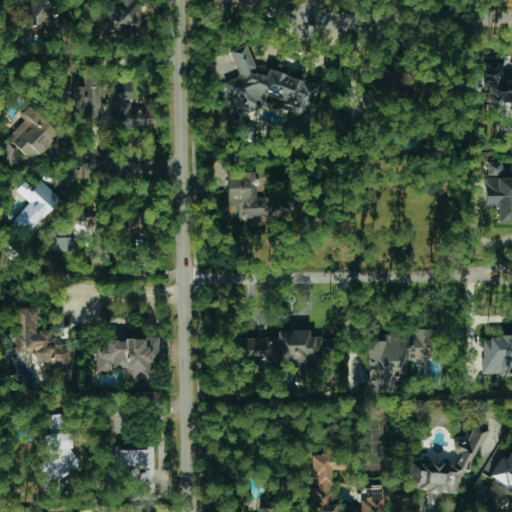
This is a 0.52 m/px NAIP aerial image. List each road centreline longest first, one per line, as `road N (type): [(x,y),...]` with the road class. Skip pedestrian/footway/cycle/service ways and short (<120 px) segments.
road 1 (tertiary): [(188,511),(176,0)]
road 2 (residential): [(511,277),(183,278)]
road 3 (residential): [(511,15),(316,21)]
